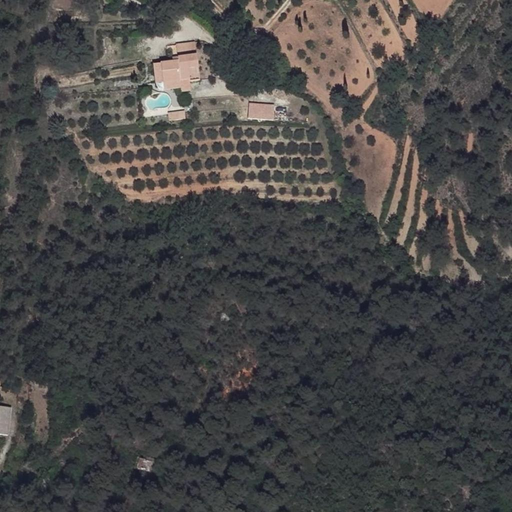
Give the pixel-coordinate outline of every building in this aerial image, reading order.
[(254,42),(247,50),(257,59),(264,52),(254,42)] [(156,69),(158,88),(190,85),(202,84),(200,59),(181,62),(181,66),(171,67),(156,69)] [(275,120),(275,103),(248,103),(248,120),(275,120)] [(179,113),(169,115),(169,122),(180,121),(179,113)] [(0,440),(9,441),(12,413),(0,411),(0,440)] [(140,458),(138,468),(146,470),(151,471),(150,475),(158,477),(161,460),(154,459),(154,461),(140,458)] [(138,468),(136,474),(145,476),(146,470),(138,468)]
